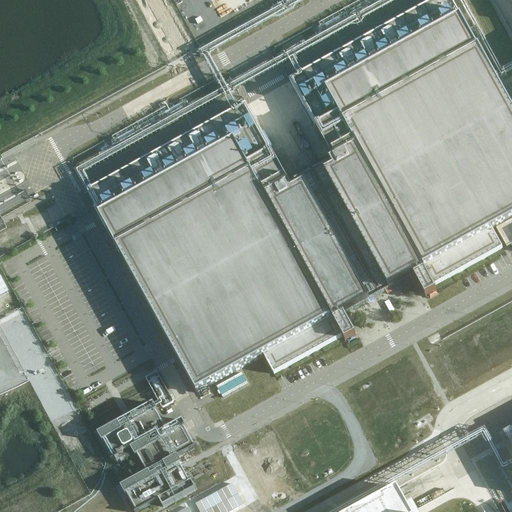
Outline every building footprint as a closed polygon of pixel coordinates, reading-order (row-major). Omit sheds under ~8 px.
[(297,73),(290,77),(292,80),(290,81),(306,110),(304,111),(311,125),(314,124),(334,160),(333,160),(321,167),(320,167),(314,171),(312,172),(314,175),(380,295),(386,292),(391,289),(415,276),(426,297),(437,291),(435,287),(503,249),(493,230),(511,219),(511,106),(480,49),(479,49),(472,36),(471,34),(451,0),(429,0),(428,1),(430,4),(423,7),(422,4),(407,12),(409,15),(403,19),(401,16),(386,24),(388,27),(382,30),(380,27),(366,35),(367,38),(361,42),(359,39),(345,46),(347,50),(340,53),(338,50),(324,58),(326,61),(319,65),(317,61),(303,69),(305,73),(299,76),(297,73)] [(92,190),(88,192),(101,215),(100,216),(109,233),(110,235),(197,393),(198,392),(210,386),(264,356),(275,375),(343,337),(346,342),(357,336),(345,314),(369,301),(373,299),(380,295),(314,175),(312,172),(310,173),(303,177),(300,178),(294,182),(290,184),(270,148),(272,147),(264,132),(262,133),(247,105),(245,106),(243,103),(236,107),(238,110),(232,113),(230,110),(215,118),(217,121),(211,125),(209,121),(194,129),(196,133),(190,136),(188,133),(174,141),(175,144),(169,148),(167,144),(153,152),(155,156),(148,159),(146,156),(132,164),(134,167),(127,171),(126,167),(111,175),(113,178),(107,182),(105,179),(90,187),(92,190)] [(511,247),(511,225),(503,231),(511,247)] [(438,328),(427,334),(433,345),(444,339),(438,328)] [(432,353),(420,358),(425,372),(422,373),(419,366),(414,368),(416,374),(409,376),(415,392),(435,385),(432,377),(440,374),(432,353)] [(398,368),(383,375),(385,380),(364,390),(370,401),(392,391),(393,394),(407,387),(398,368)] [(338,409),(344,420),(355,414),(350,403),(338,409)] [(125,420),(98,434),(103,442),(104,441),(114,459),(112,460),(112,461),(132,450),(136,457),(138,456),(146,471),(142,473),(143,476),(121,487),(126,495),(127,494),(137,511),(136,511),(138,511),(159,500),(160,500),(163,507),(196,489),(192,481),(190,482),(189,480),(182,467),(187,465),(185,462),(183,464),(179,457),(198,446),(197,446),(195,447),(186,429),(188,428),(183,421),(167,430),(163,423),(157,413),(157,412),(158,411),(154,404),(132,416),(125,420)] [(247,453),(251,464),(275,454),(271,443),(247,453)] [(411,511),(406,503),(398,487),(352,511),(411,511)]
